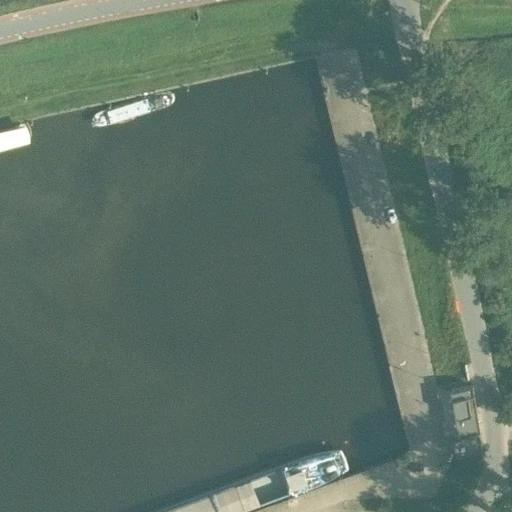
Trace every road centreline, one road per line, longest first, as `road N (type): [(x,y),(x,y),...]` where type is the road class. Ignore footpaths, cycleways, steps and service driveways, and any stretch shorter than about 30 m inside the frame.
road 1 (unclassified): [(481,511),(493,491),(497,453),(402,0)]
road 2 (unclassified): [(350,511),(434,468),(440,444),(340,63)]
road 3 (tertiary): [(0,29),(149,0)]
